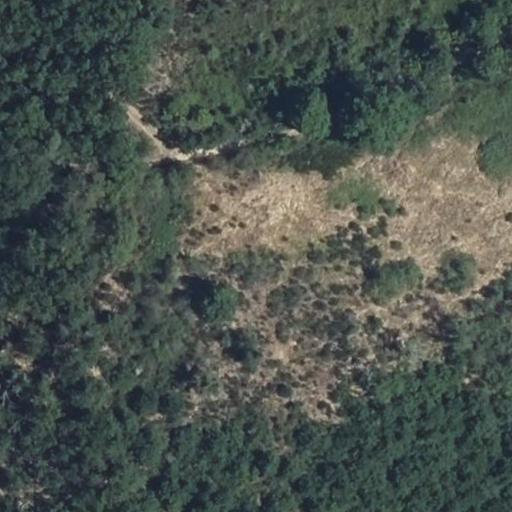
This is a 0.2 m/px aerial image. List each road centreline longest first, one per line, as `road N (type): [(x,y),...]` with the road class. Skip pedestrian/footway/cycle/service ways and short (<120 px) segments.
road 1 (track): [(511,37),(345,116),(178,160),(98,172),(0,156)]
road 2 (track): [(178,160),(16,0)]
